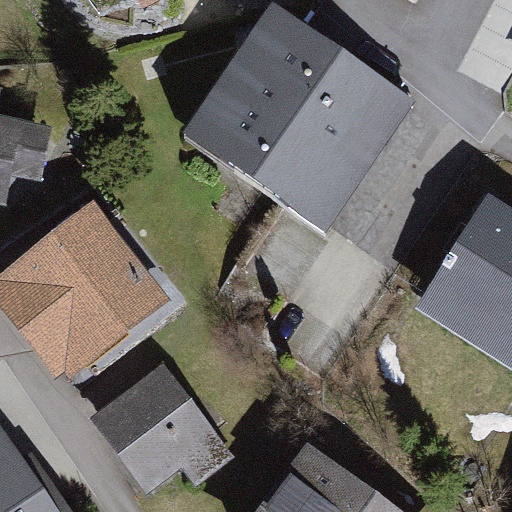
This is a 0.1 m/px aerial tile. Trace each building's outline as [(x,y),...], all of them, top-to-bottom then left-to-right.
[(431,111),(293,25),(209,157),(347,244),(431,111)] [(6,102),(0,100),(0,213),(5,214),(8,185),(43,188),(47,139),(3,135),(6,102)] [(511,222),(443,334),(511,376),(511,222)] [(91,230),(5,298),(56,363),(78,346),(87,358),(152,307),(91,230)] [(161,380),(102,426),(148,485),(183,458),(199,478),(223,460),(161,380)] [(63,511),(3,430),(0,431),(0,511),(63,511)] [(394,511),(323,459),(282,511),(394,511)]
